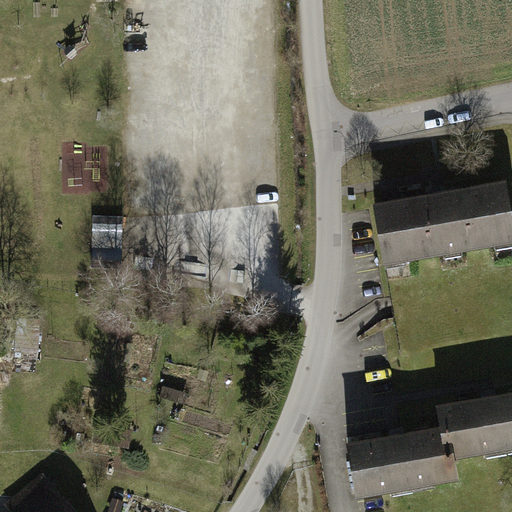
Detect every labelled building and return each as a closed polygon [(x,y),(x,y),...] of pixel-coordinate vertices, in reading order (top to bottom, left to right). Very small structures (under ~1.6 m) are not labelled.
[(511,204),(506,171),(375,194),(387,259),(511,237),(511,204)] [(126,254),(127,213),(97,212),(96,253),(126,254)] [(511,383),(444,395),(455,455),(511,444),(511,383)] [(447,416),(348,434),(358,491),(458,473),(455,455),(447,416)] [(77,511),(45,474),(0,511),(77,511)]
